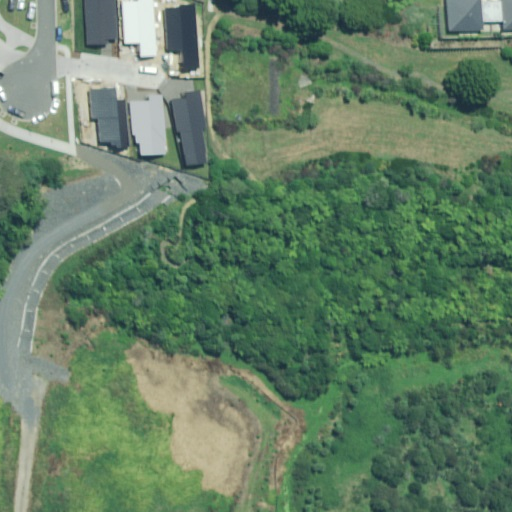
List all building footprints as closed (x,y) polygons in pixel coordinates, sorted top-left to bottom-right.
[(85,0),(87,45),(103,44),(103,38),(116,38),(114,0),(85,0)] [(138,0),(139,1),(123,2),(125,44),(140,43),(141,56),(156,56),(153,0),(138,0)] [(474,0),(440,0),(440,32),(474,33),(474,0)] [(511,0),(497,0),(498,31),(511,31),(511,0)] [(197,68),(193,4),(166,6),(169,49),(180,49),(181,69),(197,68)] [(129,145),(125,102),(117,103),(116,90),(89,92),(92,118),(99,117),(101,141),(110,140),(111,147),(129,145)] [(189,98),(173,101),(178,133),(182,132),(188,165),(206,162),(201,130),(206,129),(200,92),(189,94),(189,98)] [(168,153),(161,95),(148,97),(149,102),(131,104),(135,142),(140,141),(142,156),(168,153)]
